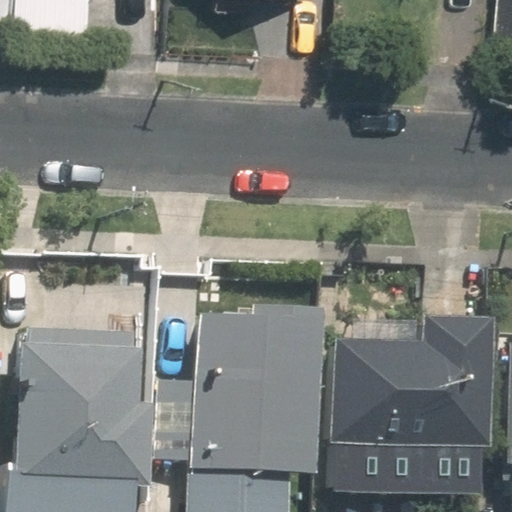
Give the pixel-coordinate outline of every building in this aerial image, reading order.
[(0,0),(0,33),(63,36),(65,0),(0,0)] [(511,0),(490,0),(488,46),(511,47),(511,0)] [(286,475),(294,311),(227,308),(227,317),(176,314),(170,470),(224,471),(224,496),(253,496),(254,473),(286,475)] [(453,451),(459,321),(395,318),(395,324),(314,321),(309,444),(355,446),(353,494),(442,497),(445,451),(453,451)] [(511,511),(511,346),(494,345),(486,511),(511,511)] [(0,346),(0,511),(112,511),(113,486),(122,486),(125,408),(116,406),(118,352),(0,346)]
